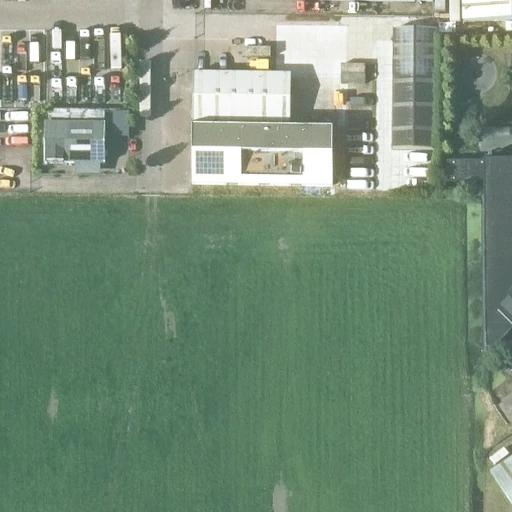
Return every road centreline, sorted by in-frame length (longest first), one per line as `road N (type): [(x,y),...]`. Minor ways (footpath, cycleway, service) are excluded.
road 1 (unclassified): [(153,0),(152,163)]
road 2 (unknown): [(153,7),(0,9)]
